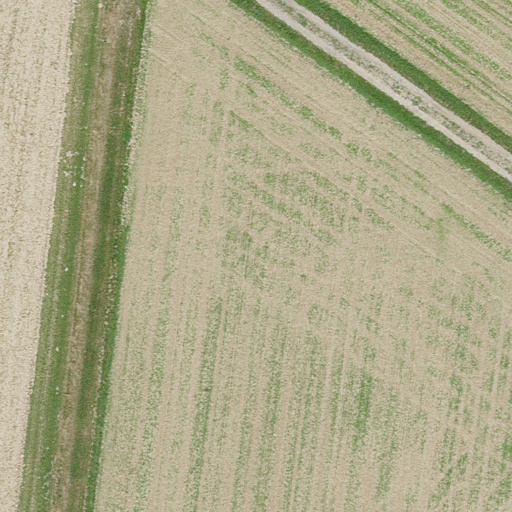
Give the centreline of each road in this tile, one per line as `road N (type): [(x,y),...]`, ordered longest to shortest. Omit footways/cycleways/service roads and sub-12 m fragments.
road 1 (track): [(120,0),(65,511)]
road 2 (track): [(511,174),(262,0)]
